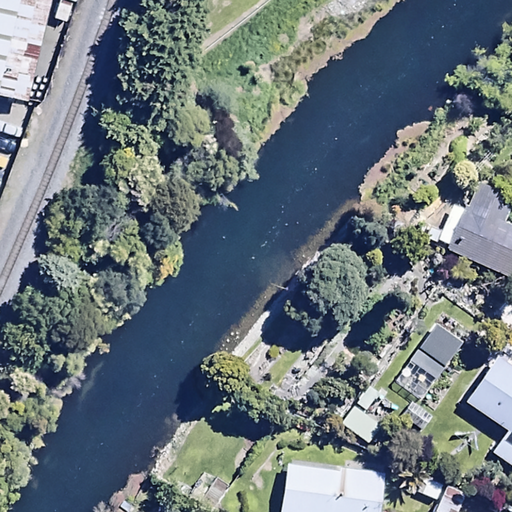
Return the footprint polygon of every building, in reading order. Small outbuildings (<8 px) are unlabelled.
[(42,0),(0,0),(0,91),(21,96),(42,0)] [(508,288),(511,277),(511,234),(501,230),(511,209),(477,192),(463,221),(448,213),(430,251),(451,260),(508,288)] [(445,375),(419,354),(392,388),(418,409),(445,375)] [(511,376),(496,366),(465,411),(508,440),(493,462),(511,475),(511,376)] [(393,411),(368,393),(340,433),(364,450),(393,411)] [(434,422),(411,408),(401,424),(423,439),(434,422)] [(340,479),(285,471),(279,511),(376,511),(381,482),(340,476),(340,479)] [(458,511),(460,507),(440,500),(435,511),(458,511)]
